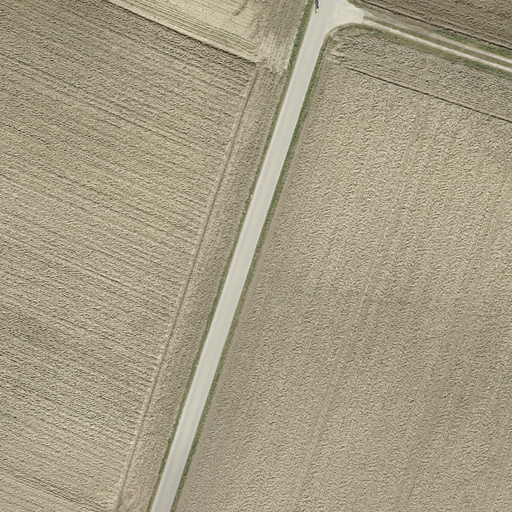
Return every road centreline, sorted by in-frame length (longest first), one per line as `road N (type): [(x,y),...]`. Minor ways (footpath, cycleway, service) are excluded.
road 1 (unclassified): [(161,511),(329,0)]
road 2 (track): [(327,6),(511,66)]
